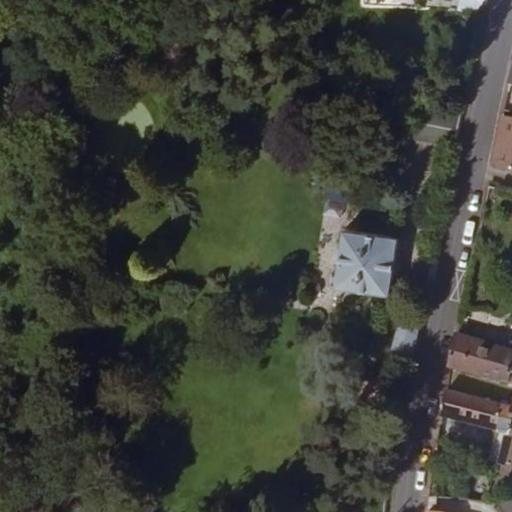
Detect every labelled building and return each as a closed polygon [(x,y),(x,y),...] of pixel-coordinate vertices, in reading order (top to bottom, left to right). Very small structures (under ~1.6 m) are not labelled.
[(423,110),(419,140),(453,144),(456,114),(423,110)] [(511,172),(511,117),(500,115),(488,167),(511,172)] [(387,289),(397,229),(341,221),(332,281),(387,289)] [(464,300),(459,319),(485,323),(489,306),(464,300)] [(390,350),(411,353),(416,321),(396,317),(390,350)] [(511,340),(456,330),(450,363),(511,374),(511,340)] [(511,398),(511,399),(445,386),(440,411),(496,422),(495,425),(511,429),(511,427),(511,398)] [(467,495),(489,497),(491,481),(469,477),(467,495)]
